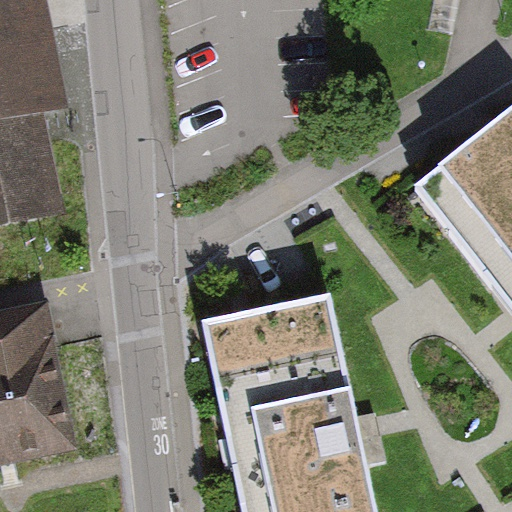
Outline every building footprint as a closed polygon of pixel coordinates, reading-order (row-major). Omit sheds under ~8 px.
[(0,0),(0,150),(46,140),(13,0),(0,0)] [(511,116),(414,190),(511,319),(511,116)] [(0,228),(62,214),(46,140),(0,150),(0,228)] [(338,305),(203,334),(240,511),(381,511),(364,428),(338,305)] [(0,471),(68,457),(37,312),(0,320),(0,471)]
